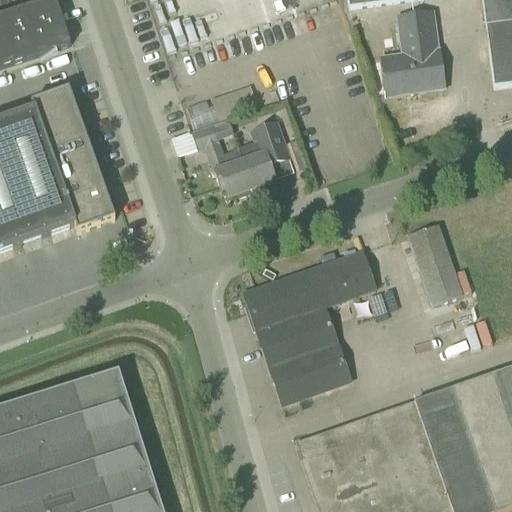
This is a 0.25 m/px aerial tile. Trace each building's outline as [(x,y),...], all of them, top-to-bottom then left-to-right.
[(511,0),(345,0),(347,12),(437,0),(480,0),(484,29),(492,92),(511,89),(511,0)] [(0,72),(68,50),(53,4),(7,19),(0,21),(0,72)] [(431,22),(431,18),(397,22),(402,61),(381,63),(386,100),(443,93),(438,53),(437,53),(433,21),(431,22)] [(194,131),(254,109),(247,90),(187,112),(194,131)] [(0,255),(74,230),(76,237),(113,224),(67,96),(32,108),(34,115),(0,127),(0,255)] [(241,167),(240,167),(228,172),(219,145),(233,140),(228,125),(172,143),(178,159),(196,153),(197,157),(204,154),(217,190),(223,188),(228,202),(251,194),(241,167)] [(241,167),(251,194),(253,199),(267,194),(265,189),(274,186),(269,172),(290,165),(277,127),(248,137),(252,148),(236,154),(240,167),(241,167)] [(292,164),(303,161),(296,143),(286,147),(292,164)] [(430,312),(463,301),(438,230),(406,241),(430,312)] [(282,410),(349,386),(323,313),(374,295),(361,258),(243,299),(282,410)] [(316,511),(509,511),(511,511),(511,372),(294,448),(316,511)] [(0,511),(160,511),(118,380),(0,416),(0,511)]
